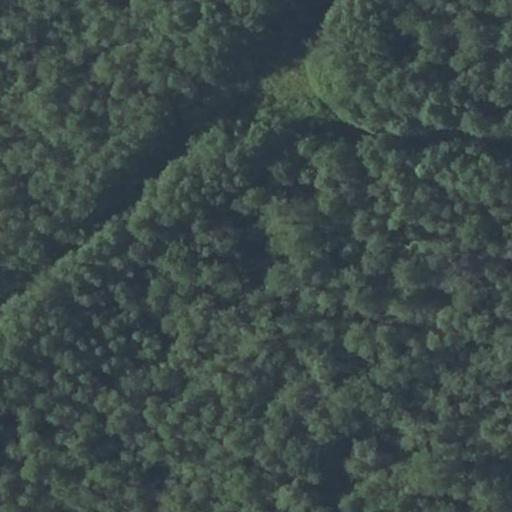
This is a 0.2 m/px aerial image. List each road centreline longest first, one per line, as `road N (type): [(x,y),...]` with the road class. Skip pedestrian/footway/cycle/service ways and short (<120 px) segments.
road 1 (track): [(0,332),(344,0)]
road 2 (track): [(240,100),(511,152)]
